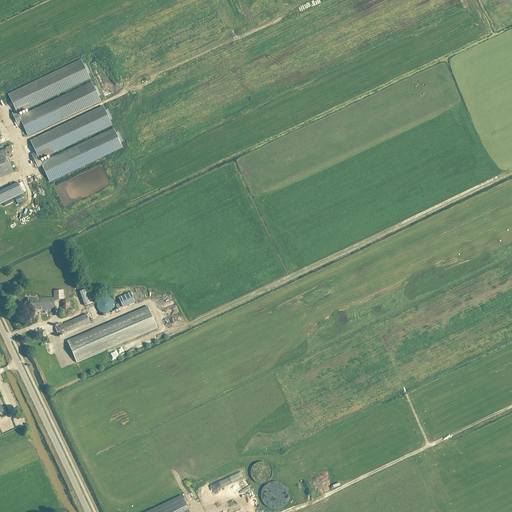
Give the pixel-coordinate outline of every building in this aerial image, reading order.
[(17,113),(89,79),(81,60),(8,95),(16,111),(12,113),(18,126),(22,124),(27,135),(100,101),(91,82),(19,117),(17,113)] [(123,75),(124,78),(125,78),(127,82),(128,84),(132,82),(127,73),(123,75)] [(113,129),(40,163),(39,159),(111,125),(103,106),(30,141),(35,152),(31,154),(37,167),(41,165),(49,182),(122,147),(113,129)] [(0,177),(14,172),(4,149),(0,150),(0,177)] [(17,183),(0,190),(0,204),(14,197),(16,200),(24,196),(23,194),(17,183)] [(22,217),(46,207),(38,189),(31,191),(35,200),(23,205),(22,203),(18,204),(18,202),(16,203),(15,201),(5,205),(8,214),(22,208),(24,212),(20,214),(22,217)] [(46,204),(53,202),(51,195),(44,197),(46,204)] [(92,303),(87,289),(79,292),(85,306),(92,303)] [(55,310),(55,300),(63,299),(63,290),(54,291),(54,298),(28,298),(28,310),(55,310)] [(130,292),(118,297),(123,307),(135,302),(130,292)] [(163,306),(177,302),(175,296),(161,301),(163,306)] [(98,298),(99,309),(105,309),(105,312),(113,311),(112,297),(98,298)] [(162,309),(164,316),(181,311),(179,304),(162,309)] [(147,306),(67,341),(76,362),(156,328),(147,306)] [(58,336),(90,322),(86,314),(55,328),(58,336)] [(123,350),(143,339),(141,336),(121,346),(123,350)] [(233,509),(234,511),(237,511),(259,503),(253,489),(226,500),(228,504),(226,505),(229,511),(233,509)] [(279,495),(280,493),(275,489),(272,494),(273,495),(272,496),(277,500),(280,496),(279,495)] [(189,511),(188,508),(188,509),(182,496),(146,511),(189,511)] [(217,504),(220,511),(225,508),(222,501),(217,504)]
